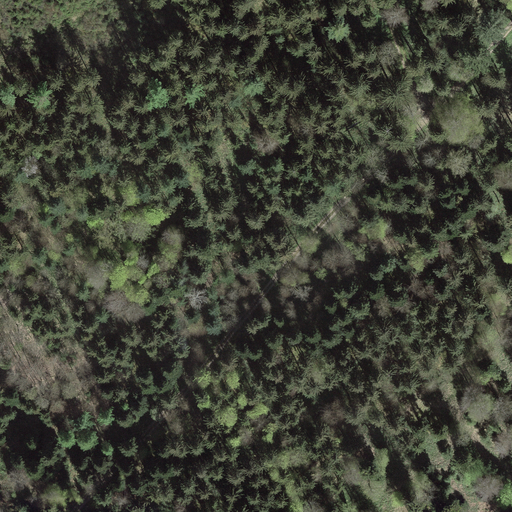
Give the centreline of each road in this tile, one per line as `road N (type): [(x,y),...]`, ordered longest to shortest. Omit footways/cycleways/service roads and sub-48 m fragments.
road 1 (track): [(511,25),(314,232),(188,386),(70,511)]
road 2 (track): [(382,0),(424,120)]
